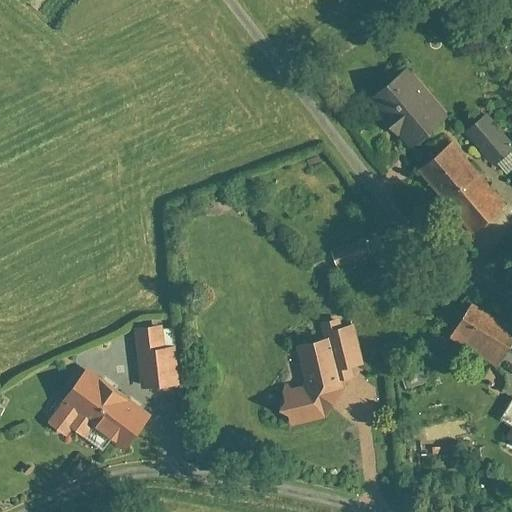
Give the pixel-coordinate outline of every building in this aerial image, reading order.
[(444,118),(402,69),(369,97),(412,146),(444,118)] [(511,143),(483,112),(464,130),(494,162),(511,145),(511,143)] [(502,204),(450,141),(417,169),(470,231),(502,204)] [(364,239),(332,248),(337,266),(369,256),(364,239)] [(511,340),(511,327),(469,302),(450,335),(498,364),(511,342),(511,340)] [(360,362),(351,321),(335,325),(333,317),(321,320),(324,335),(334,378),(353,373),(350,364),(360,362)] [(159,324),(134,327),(140,385),(177,381),(173,343),(161,345),(159,324)] [(282,424),(321,415),(336,386),(334,378),(324,335),(294,342),(304,382),(274,389),(282,424)] [(148,414),(85,368),(45,422),(63,435),(70,426),(80,434),(90,420),(125,446),(148,414)] [(511,397),(509,396),(499,414),(511,421),(511,397)]
